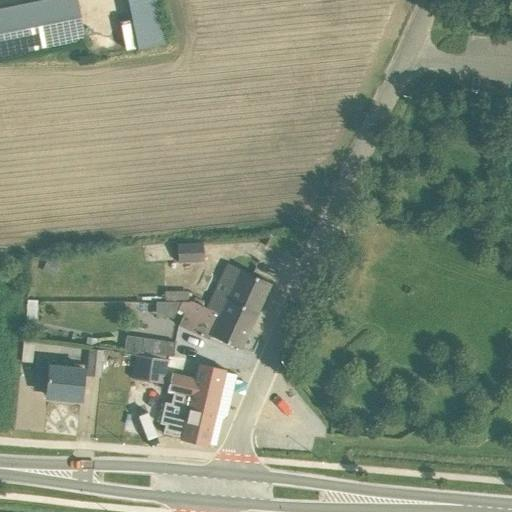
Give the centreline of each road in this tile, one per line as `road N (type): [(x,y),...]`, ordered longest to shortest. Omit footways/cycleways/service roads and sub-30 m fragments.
road 1 (unclassified): [(430,0),(223,471)]
road 2 (primary): [(207,502),(429,505)]
road 3 (primary): [(223,471),(7,469)]
road 4 (primary): [(429,505),(223,471)]
road 5 (primary): [(7,469),(207,502)]
